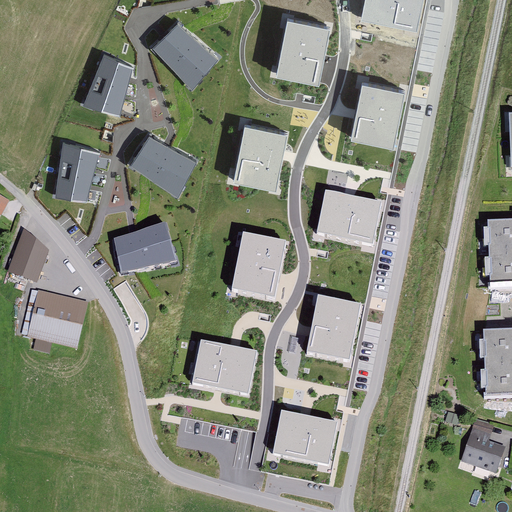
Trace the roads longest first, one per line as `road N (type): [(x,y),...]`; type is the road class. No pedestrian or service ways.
road 1 (residential): [(249,497),(269,346),(305,262),(296,173),(341,72),(341,0)]
road 2 (unclassified): [(249,497),(172,474),(149,451),(119,329),(73,256)]
road 3 (residential): [(73,256),(92,239),(120,142),(145,118),(137,32),(149,16),(200,0)]
